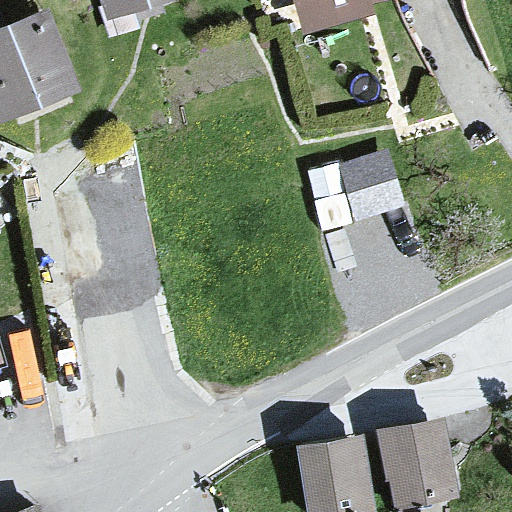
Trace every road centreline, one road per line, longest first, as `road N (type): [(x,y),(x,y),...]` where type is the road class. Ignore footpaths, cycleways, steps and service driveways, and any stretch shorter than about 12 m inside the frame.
road 1 (residential): [(135,511),(230,435),(404,335)]
road 2 (unclassified): [(511,371),(476,378),(444,372),(404,335)]
road 3 (unclassified): [(404,335),(511,281)]
